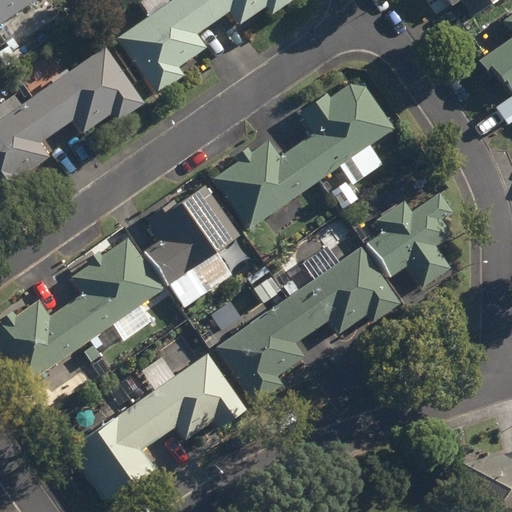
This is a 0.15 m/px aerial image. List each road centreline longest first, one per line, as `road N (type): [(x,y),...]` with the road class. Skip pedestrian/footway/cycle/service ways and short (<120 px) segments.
road 1 (residential): [(370,6),(0,263)]
road 2 (residential): [(504,382),(497,214),(481,172),(370,6)]
road 3 (residential): [(192,511),(305,450),(504,382)]
